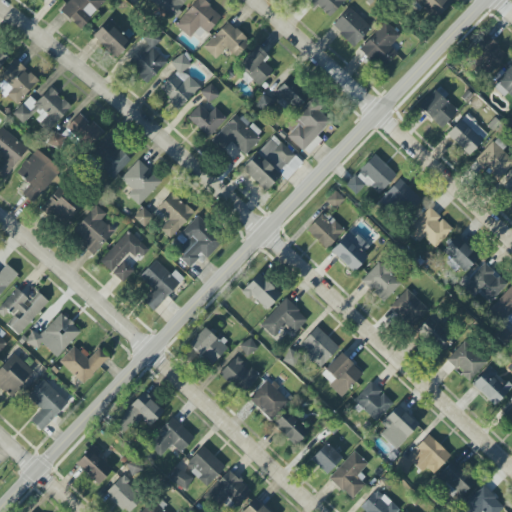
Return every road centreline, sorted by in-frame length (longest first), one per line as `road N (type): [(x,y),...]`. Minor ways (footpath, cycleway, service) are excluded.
road 1 (tertiary): [(0,508),(484,0)]
road 2 (residential): [(0,5),(265,232),(511,467)]
road 3 (residential): [(0,218),(319,511)]
road 4 (residential): [(252,0),(381,109),(511,238)]
